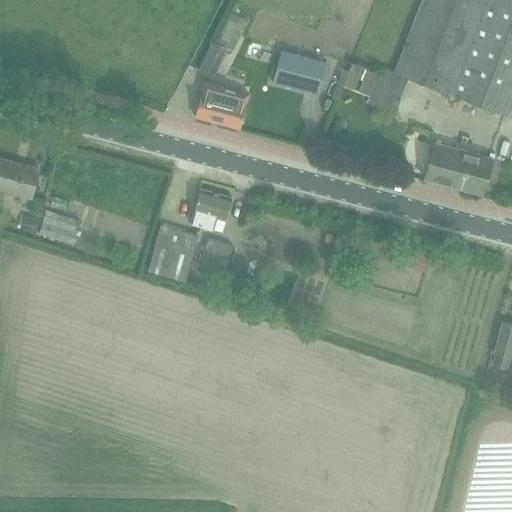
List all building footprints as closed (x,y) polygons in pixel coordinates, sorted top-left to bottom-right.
[(352,60),(344,83),(371,94),(368,103),(394,113),(407,78),(508,117),(511,105),(511,0),(421,0),(394,72),(381,67),(380,71),(352,60)] [(247,23),(227,13),(213,42),(228,49),(233,52),(247,23)] [(228,49),(213,42),(198,70),(213,78),(228,49)] [(281,53),(273,82),(318,94),(326,65),(281,53)] [(249,95),(221,87),(204,82),(195,117),(240,128),(249,95)] [(434,143),(424,179),(482,195),(492,159),(434,143)] [(0,158),(0,190),(31,198),(39,169),(0,158)] [(222,232),(232,198),(200,189),(190,223),(222,232)] [(185,283),(189,270),(198,237),(160,226),(147,272),(185,283)] [(73,259),(78,234),(44,227),(39,251),(73,259)] [(210,236),(200,273),(224,280),(235,243),(210,236)] [(511,319),(507,318),(495,365),(511,369),(511,319)]
